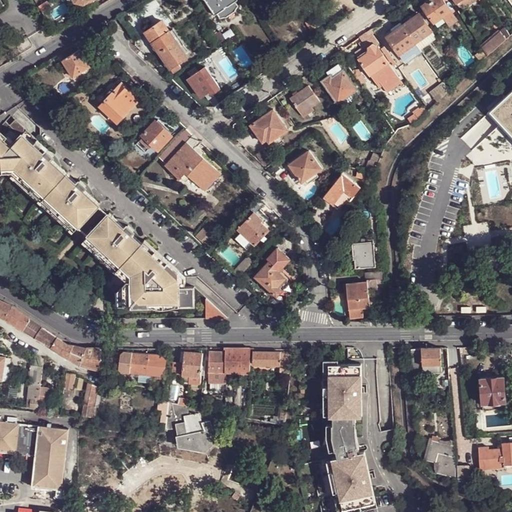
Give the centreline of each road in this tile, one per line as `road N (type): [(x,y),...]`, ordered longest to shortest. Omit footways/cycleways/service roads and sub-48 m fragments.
road 1 (residential): [(0,286),(83,334),(317,335)]
road 2 (residential): [(210,129),(297,218),(309,250),(317,335)]
road 3 (unknown): [(428,302),(446,174),(473,131),(511,102)]
road 4 (residential): [(210,129),(386,0)]
road 5 (residential): [(317,335),(511,332)]
road 6 (unknown): [(373,333),(381,437),(409,502)]
road 7 (residential): [(113,44),(210,129)]
